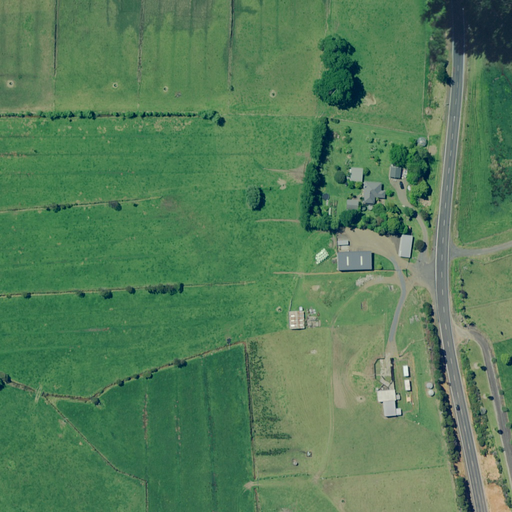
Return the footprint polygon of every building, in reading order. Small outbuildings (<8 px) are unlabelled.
[(360,180),(363,180),(363,175),(361,175),(361,167),(345,167),(345,172),(349,173),(349,182),(360,182),(360,180)] [(399,167),(389,167),(389,177),(399,177),(399,167)] [(380,183),(363,181),(362,202),(373,203),(374,197),(383,198),(384,190),(380,189),(380,183)] [(357,200),(346,199),(345,209),(356,210),(357,200)] [(348,232),(336,234),(337,245),(349,244),(348,232)] [(411,236),(401,234),(399,256),(409,257),(411,236)] [(370,269),(369,251),(336,252),(337,269),(370,269)] [(303,310),(287,311),(289,329),(304,328),(303,310)] [(395,408),(394,390),(376,391),(377,402),(382,401),(383,416),(400,415),(400,408),(395,408)]
